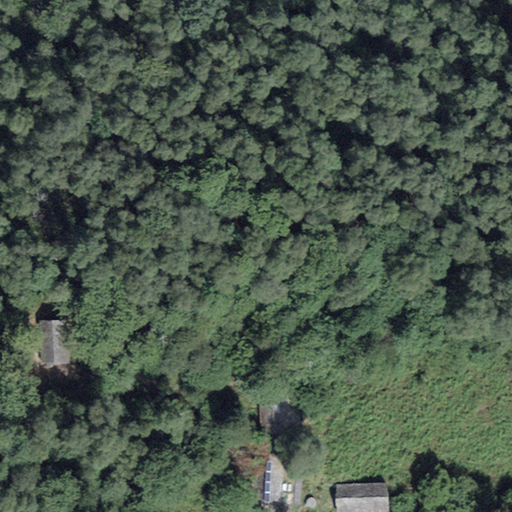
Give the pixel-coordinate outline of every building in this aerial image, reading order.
[(70,320),(38,321),(40,367),(71,366),(70,320)] [(218,336),(200,335),(199,352),(218,352),(218,336)] [(297,402),(259,403),(259,426),(297,425),(297,402)] [(285,457),(256,454),(251,502),(281,505),(285,457)] [(387,482),(335,485),(336,511),(377,511),(389,511),(387,482)]
